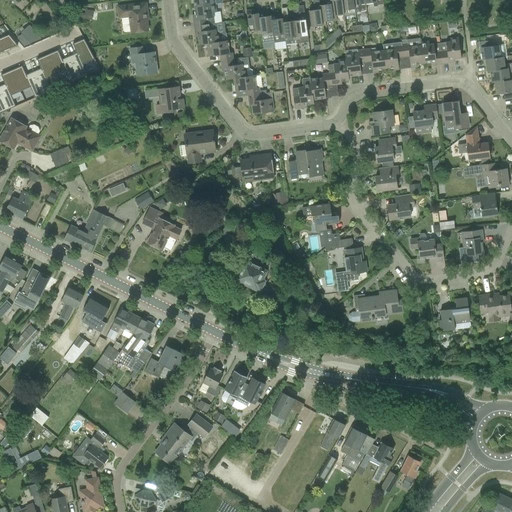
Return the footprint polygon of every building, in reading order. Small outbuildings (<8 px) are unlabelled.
[(334,20),(331,0),(329,0),(326,1),(326,4),(320,5),(323,25),(326,25),(325,21),(334,20)] [(345,15),(342,0),(331,0),(334,20),(337,19),(336,16),(344,15),(345,15)] [(355,9),(354,0),(342,0),(345,15),(344,15),(344,17),(350,16),(350,22),(356,21),(354,10),(355,9)] [(366,4),(365,0),(354,0),(355,9),(359,9),(359,5),(366,4)] [(131,32),(148,30),(146,14),(148,14),(147,3),(117,7),(119,18),(129,17),(131,32)] [(216,11),(215,4),(195,7),(196,17),(193,18),(194,26),(207,24),(215,23),(214,17),(213,12),(216,11)] [(323,25),(320,5),(315,6),(316,10),(309,11),(312,31),(315,31),(315,26),(323,25)] [(92,21),(94,11),(85,10),(85,13),(84,19),(84,20),(92,21)] [(258,34),(261,34),(259,14),(252,14),(252,10),(247,11),(249,31),(257,30),(258,34)] [(274,41),(274,36),(273,36),(271,16),(264,17),(263,13),(259,14),(261,34),(262,34),(263,42),(274,41)] [(275,15),(271,16),(273,36),(274,36),(274,41),(274,43),(285,41),(285,39),(283,18),(276,19),(275,15)] [(301,20),(295,21),(297,41),(296,41),(297,44),(309,42),(308,36),(305,15),(300,16),(301,20)] [(297,41),(295,21),(288,22),(287,18),(283,18),(285,39),(285,41),(285,45),(297,44),(296,41),(297,41)] [(198,35),(200,44),(228,41),(228,40),(227,40),(227,33),(219,34),(219,33),(216,34),(215,23),(207,24),(194,26),(195,35),(198,35)] [(376,23),(369,24),(370,32),(378,31),(376,23)] [(23,35),(31,43),(41,39),(30,25),(21,32),(23,35)] [(0,52),(17,45),(9,35),(0,38),(0,52)] [(408,44),(402,45),(403,58),(410,57),(411,68),(416,67),(416,64),(424,63),(421,43),(420,38),(407,40),(408,44)] [(451,42),(440,43),(443,64),(452,63),(451,60),(461,58),(459,38),(450,39),(451,42)] [(70,57),(80,79),(88,75),(84,65),(96,60),(85,39),(73,44),(77,54),(70,57)] [(483,60),(486,60),(500,58),(500,57),(499,46),(502,46),(501,39),(489,40),(490,46),(481,48),(483,60)] [(229,53),(228,41),(200,44),(200,45),(207,44),(209,57),(220,55),(221,61),(234,59),(233,52),(229,53)] [(403,58),(402,45),(401,42),(383,44),(384,51),(386,68),(393,67),(394,70),(399,70),(398,59),(403,58)] [(429,42),(421,43),(424,63),(433,62),(434,65),(443,64),(440,43),(429,45),(429,42)] [(157,73),(155,52),(143,54),(142,47),(130,49),(132,63),(135,63),(136,76),(157,73)] [(377,52),(376,48),(370,49),(366,49),(364,50),(366,62),(372,61),(373,73),(379,72),(378,69),(386,68),(384,51),(377,52)] [(58,50),(48,55),(58,76),(66,72),(71,83),(80,79),(70,57),(63,60),(58,50)] [(346,55),(346,60),(347,60),(349,80),(349,76),(361,75),(360,63),(366,62),(364,50),(358,50),(358,54),(346,55)] [(34,72),(44,95),(53,91),(48,80),(58,76),(48,55),(37,59),(41,69),(34,72)] [(225,69),(226,79),(253,75),(252,70),(250,69),(248,57),(234,59),(221,61),(222,70),(225,69)] [(505,69),(511,67),(511,63),(504,65),(503,57),(500,57),(500,58),(486,60),(487,72),(490,71),(505,69)] [(339,81),(349,80),(347,60),(346,60),(338,61),(339,64),(328,65),(329,73),(331,86),(339,84),(339,81)] [(35,98),(44,95),(34,72),(25,76),(21,66),(12,70),(21,92),(30,88),(35,98)] [(492,83),(495,83),(509,81),(509,80),(508,73),(511,72),(511,67),(505,69),(490,71),(492,83)] [(0,86),(0,92),(8,110),(16,106),(12,96),(21,92),(12,70),(1,75),(5,84),(0,86)] [(283,71),(276,72),(279,88),(286,87),(283,71)] [(311,79),(314,104),(314,100),(326,98),(325,86),(331,86),(329,73),(322,74),(323,78),(311,79)] [(247,90),(248,96),(272,93),(272,92),(266,93),(266,90),(260,91),(260,87),(262,87),(261,75),(255,76),(255,75),(253,75),(226,79),(227,80),(234,79),(235,91),(247,90)] [(293,97),(295,109),(304,108),(304,105),(314,104),(311,79),(310,79),(310,78),(303,79),(302,80),(302,84),(303,84),(303,88),(293,89),(294,97),(293,97)] [(511,79),(509,80),(509,81),(495,83),(496,95),(511,92),(511,79)] [(157,114),(175,112),(175,110),(184,108),(183,99),(180,99),(179,86),(158,89),(160,105),(156,105),(157,114)] [(253,114),(274,112),(272,93),(248,96),(249,104),(252,104),(253,114)] [(33,108),(40,112),(44,106),(45,106),(47,102),(40,97),(37,101),(33,108)] [(469,127),(467,113),(460,114),(458,102),(443,104),(446,126),(454,125),(454,130),(469,127)] [(438,119),(436,104),(424,106),(425,110),(413,112),(414,117),(415,127),(415,128),(433,126),(432,120),(438,119)] [(371,126),(372,135),(390,133),(389,126),(394,125),(392,110),(373,113),(374,125),(371,126)] [(32,151),(35,145),(40,136),(38,135),(40,131),(38,127),(34,125),(30,125),(28,129),(26,128),(26,127),(12,118),(0,139),(0,140),(14,149),(17,143),(26,148),(32,151)] [(466,135),(467,143),(458,145),(459,154),(467,153),(468,161),(481,159),(488,158),(490,158),(488,143),(478,144),(477,140),(478,139),(477,127),(466,135)] [(215,152),(213,131),(184,134),(186,145),(180,146),(181,156),(188,155),(189,163),(201,162),(200,154),(215,152)] [(395,139),(379,141),(380,147),(375,148),(376,148),(377,154),(376,154),(377,163),(382,162),(389,161),(394,161),(393,154),(402,153),(401,146),(396,147),(395,139)] [(129,145),(123,151),(129,156),(134,150),(129,145)] [(69,162),(63,149),(50,154),(56,168),(69,162)] [(306,150),(296,151),(297,160),(288,161),(290,180),(298,179),(298,175),(309,174),(309,177),(323,175),(321,160),(323,160),(321,149),(306,151),(306,150)] [(435,156),(431,150),(427,154),(431,159),(435,156)] [(273,178),(271,158),(268,158),(268,155),(260,156),(261,158),(241,160),(241,165),(234,166),(233,169),(234,176),(236,178),(243,177),(262,174),(263,179),(273,178)] [(78,166),(81,172),(87,169),(84,163),(78,166)] [(499,188),(509,186),(507,173),(506,173),(506,169),(495,170),(494,163),(489,164),(481,165),(463,167),(464,176),(478,174),(480,188),(498,185),(499,188)] [(22,166),(18,173),(26,177),(30,170),(22,166)] [(383,168),(379,169),(380,176),(376,176),(378,191),(397,189),(395,174),(398,174),(397,166),(390,167),(383,168)] [(31,171),(28,177),(35,182),(39,175),(31,171)] [(112,197),(127,190),(123,182),(108,189),(112,197)] [(6,212),(23,220),(30,205),(34,196),(22,191),(18,200),(13,197),(6,212)] [(275,206),(288,203),(285,191),(273,194),(275,206)] [(154,202),(148,192),(135,200),(141,209),(154,202)] [(51,193),(47,201),(54,204),(58,196),(51,193)] [(388,205),(390,220),(410,217),(409,207),(414,206),(412,194),(395,196),(396,204),(388,205)] [(488,201),(487,194),(472,196),(473,209),(475,209),(481,208),(482,216),(482,217),(498,215),(496,200),(488,201)] [(157,202),(161,208),(166,204),(162,198),(157,202)] [(254,212),(261,208),(260,204),(255,205),(254,203),(250,205),(254,212)] [(333,241),(341,240),(340,233),(332,234),(331,230),(331,229),(327,230),(326,224),(339,223),(338,215),(332,216),(330,204),(310,206),(311,216),(314,216),(316,232),(319,231),(321,247),(325,247),(333,246),(333,241)] [(162,250),(164,247),(170,250),(175,238),(177,239),(181,230),(173,227),(174,225),(155,216),(157,212),(150,208),(143,223),(155,229),(148,243),(162,250)] [(89,252),(90,253),(103,225),(109,228),(113,219),(94,210),(92,214),(97,217),(82,248),(90,252),(89,252)] [(446,210),(439,210),(440,220),(447,219),(446,210)] [(65,240),(82,248),(97,217),(92,214),(85,228),(90,231),(89,234),(71,225),(64,240),(65,240)] [(281,218),(280,215),(277,214),(274,215),(273,218),(274,221),(276,222),(279,221),(281,218)] [(226,245),(241,239),(237,230),(250,225),(247,219),(240,222),(241,223),(235,225),(234,225),(226,228),(222,230),(220,230),(226,245)] [(395,240),(403,234),(400,229),(392,234),(395,240)] [(466,247),(467,256),(483,254),(482,242),(484,242),(482,230),(464,232),(465,240),(462,240),(463,248),(466,247)] [(434,260),(444,259),(442,242),(435,243),(434,239),(421,241),(421,238),(411,240),(412,249),(419,248),(420,259),(433,257),(434,260)] [(333,246),(325,247),(326,251),(334,250),(334,249),(346,247),(346,246),(341,247),(340,241),(345,240),(345,239),(341,240),(333,241),(333,246)] [(263,289),(266,287),(266,284),(263,281),(267,273),(265,272),(265,271),(264,271),(268,262),(262,259),(263,256),(269,254),(271,248),(264,245),(260,247),(251,242),(247,250),(250,251),(237,279),(257,289),(257,287),(260,289),(263,289)] [(356,273),(367,272),(365,261),(363,261),(361,248),(346,250),(347,257),(345,258),(347,273),(356,272),(356,273)] [(22,282),(27,272),(21,269),(23,264),(6,254),(0,266),(0,269),(2,271),(0,274),(0,291),(2,293),(12,276),(22,282)] [(301,265),(308,261),(303,254),(297,257),(301,265)] [(454,258),(444,259),(445,267),(455,265),(454,258)] [(26,281),(20,293),(19,293),(14,302),(26,308),(28,306),(34,310),(51,277),(40,272),(33,285),(26,281)] [(77,309),(84,294),(69,286),(62,301),(66,303),(59,317),(60,317),(67,320),(68,320),(74,307),(77,309)] [(380,296),(366,298),(365,296),(354,298),(356,311),(352,312),(348,315),(349,320),(354,322),(360,321),(360,322),(362,322),(371,321),(375,321),(374,317),(386,316),(386,313),(402,310),(401,301),(398,301),(396,291),(380,293),(380,296)] [(511,319),(511,306),(510,307),(509,295),(492,298),(491,295),(479,296),(481,314),(489,313),(489,318),(488,318),(489,323),(499,321),(498,317),(510,316),(511,319)] [(101,321),(109,308),(91,297),(83,311),(92,316),(87,325),(84,330),(93,335),(101,321)] [(440,310),(441,314),(442,320),(439,321),(441,332),(471,327),(467,298),(455,299),(456,308),(440,310)] [(0,306),(0,316),(1,318),(13,305),(6,299),(0,306)] [(121,328),(124,329),(133,314),(121,308),(113,324),(107,336),(114,341),(121,328)] [(133,314),(124,329),(134,334),(133,334),(134,334),(142,319),(133,314)] [(64,326),(67,320),(60,317),(57,323),(64,326)] [(133,334),(130,339),(123,349),(120,353),(115,359),(131,369),(134,371),(130,376),(133,378),(144,362),(139,358),(135,356),(146,340),(154,325),(142,319),(134,334),(133,334)] [(13,344),(14,345),(12,347),(17,351),(18,349),(21,352),(39,332),(31,325),(13,344)] [(89,343),(79,336),(64,358),(72,364),(89,343)] [(115,359),(120,353),(109,346),(103,354),(113,362),(115,359)] [(179,366),(184,359),(183,354),(167,346),(159,362),(151,358),(145,371),(153,375),(159,378),(158,379),(158,380),(165,366),(172,369),(174,364),(179,366)] [(8,361),(14,354),(7,348),(0,355),(8,361)] [(113,362),(103,354),(98,362),(97,363),(108,370),(108,369),(113,362)] [(218,385),(223,375),(220,373),(221,371),(215,367),(213,370),(210,368),(207,375),(206,375),(203,380),(204,381),(199,391),(206,394),(206,392),(216,397),(221,387),(218,385)] [(70,369),(64,376),(71,381),(76,374),(70,369)] [(225,403),(232,406),(235,400),(244,382),(244,383),(247,377),(244,376),(244,373),(240,371),(238,372),(235,371),(225,390),(230,393),(225,403)] [(235,400),(247,406),(250,401),(255,404),(259,396),(261,396),(263,393),(262,391),(265,384),(253,378),(249,385),(244,383),(244,382),(235,400)] [(42,399),(44,393),(36,390),(34,396),(36,397),(42,399)] [(123,392),(119,398),(114,403),(127,413),(136,402),(123,392)] [(299,414),(304,405),(304,404),(282,393),(271,413),(269,419),(282,426),(285,420),(290,409),(299,414)] [(201,401),(200,402),(197,408),(206,413),(210,406),(201,401)] [(36,408),(30,404),(26,408),(32,413),(36,408)] [(217,412),(213,420),(222,424),(225,416),(217,412)] [(212,427),(196,415),(188,425),(190,427),(186,433),(175,424),(165,437),(167,439),(156,453),(170,463),(176,455),(178,456),(180,454),(182,452),(183,449),(181,448),(191,436),(190,436),(195,430),(204,437),(212,427)] [(339,439),(346,425),(334,419),(320,447),(327,450),(334,436),(339,439)] [(10,427),(1,420),(0,420),(0,427),(6,433),(10,427)] [(226,420),(222,426),(228,432),(233,425),(226,420)] [(24,424),(13,438),(20,444),(31,430),(24,424)] [(364,453),(366,454),(367,453),(375,440),(352,428),(344,444),(345,444),(351,447),(347,454),(342,464),(355,471),(364,453)] [(8,434),(0,444),(5,448),(13,438),(8,434)] [(104,440),(95,434),(91,439),(88,436),(73,456),(84,465),(86,463),(89,459),(91,461),(100,468),(108,457),(98,449),(100,446),(101,447),(105,442),(104,440)] [(281,454),(289,440),(280,435),(272,450),(281,454)] [(388,465),(393,456),(390,455),(393,449),(381,443),(374,458),(381,462),(372,480),(379,483),(383,475),(388,465)] [(47,446),(43,451),(47,455),(51,450),(47,446)] [(336,460),(341,450),(335,447),(330,457),(336,460)] [(3,452),(9,464),(13,472),(42,458),(38,450),(17,460),(11,448),(3,452)] [(373,456),(367,453),(366,454),(359,466),(365,469),(373,456)] [(404,480),(412,484),(414,478),(415,478),(418,471),(416,470),(420,463),(408,457),(401,472),(407,475),(404,480)] [(102,501),(98,478),(97,479),(96,472),(91,471),(93,479),(86,481),(88,489),(80,490),(83,507),(85,507),(86,511),(95,511),(95,509),(101,507),(100,502),(102,501)] [(386,491),(389,493),(398,477),(390,472),(378,492),(384,496),(386,491)] [(41,501),(39,493),(36,484),(30,486),(35,504),(41,501)] [(51,511),(68,511),(66,503),(74,501),(71,487),(58,489),(60,497),(49,499),(51,511)] [(157,493),(156,493),(144,490),(141,491),(140,489),(135,488),(133,499),(137,500),(140,505),(147,507),(148,507),(150,509),(149,509),(157,511),(159,502),(162,503),(174,496),(175,491),(162,488),(161,491),(157,493)] [(498,511),(499,511),(498,511),(510,511),(511,510),(511,500),(499,494),(492,508),(486,505),(482,511),(498,511)]
